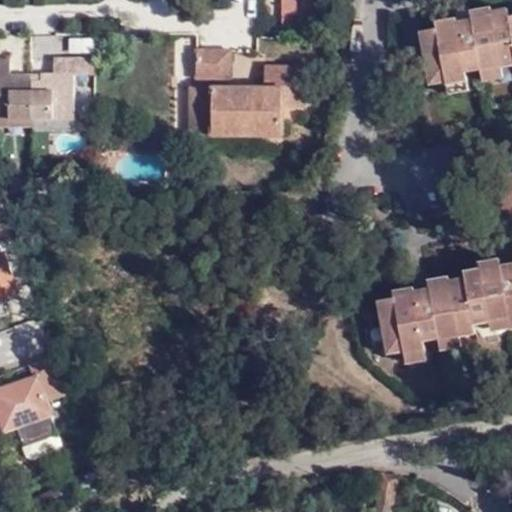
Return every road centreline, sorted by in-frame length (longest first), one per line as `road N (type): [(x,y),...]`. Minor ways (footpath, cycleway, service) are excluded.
road 1 (residential): [(158,511),(189,484),(208,479),(511,421)]
road 2 (unknown): [(0,11),(235,14)]
